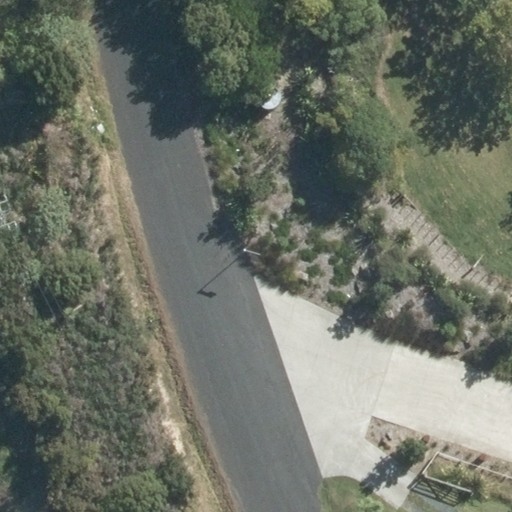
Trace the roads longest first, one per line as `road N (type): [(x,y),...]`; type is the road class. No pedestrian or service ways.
road 1 (residential): [(209,298),(511,400)]
road 2 (unclassified): [(126,0),(209,298)]
road 3 (unclassified): [(209,298),(240,430),(277,511)]
road 4 (track): [(240,430),(387,511)]
